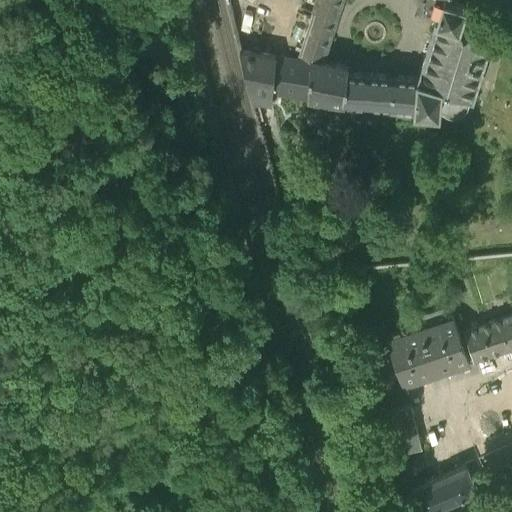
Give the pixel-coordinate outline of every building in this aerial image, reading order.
[(225,0),(239,57),(251,58),(255,46),(272,0),(225,0)] [(272,0),(255,46),(298,61),(313,11),(278,0),(272,0)] [(298,61),(275,59),(273,96),(308,99),(311,59),(324,62),(342,0),(422,0),(423,1),(421,6),(439,12),(437,19),(458,26),(465,5),(451,0),(316,0),(313,11),(298,61)] [(419,77),(410,77),(408,109),(416,110),(416,108),(442,111),(449,114),(456,114),(463,111),(467,105),(470,96),(471,96),(490,36),(458,26),(437,19),(419,77)] [(251,58),(239,57),(249,95),(273,96),(275,59),(251,58)] [(324,62),(311,59),(308,99),(346,101),(347,72),(348,66),(324,62)] [(347,72),(346,101),(389,104),(389,108),(408,109),(410,77),(347,72)] [(511,345),(511,315),(464,331),(474,361),(511,345)] [(387,342),(403,387),(430,377),(430,379),(443,374),(442,373),(469,363),(453,319),(387,342)] [(368,418),(379,460),(421,449),(410,407),(368,418)] [(465,467),(471,482),(476,480),(500,469),(493,454),(465,467)] [(465,467),(408,492),(416,511),(433,511),(481,491),(476,480),(471,482),(465,467)]
